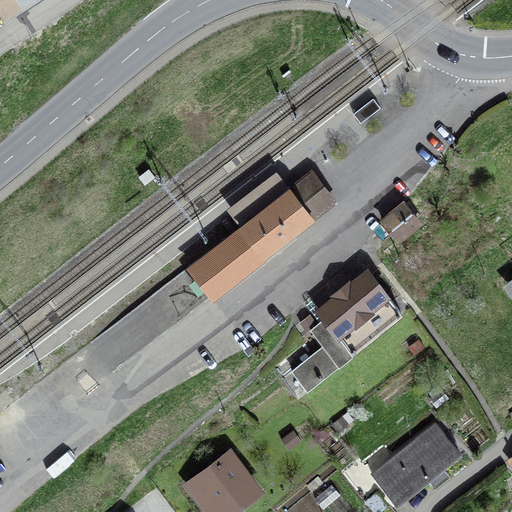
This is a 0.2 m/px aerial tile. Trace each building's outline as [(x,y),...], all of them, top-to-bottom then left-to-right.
[(92,340),(113,369),(334,203),(313,174),(92,340)] [(425,219),(406,196),(380,216),(400,240),(425,219)] [(391,296),(365,266),(315,307),(341,338),(391,296)] [(374,474),(398,503),(462,450),(438,422),(374,474)] [(184,482),(207,511),(221,511),(254,487),(225,450),(184,482)]
